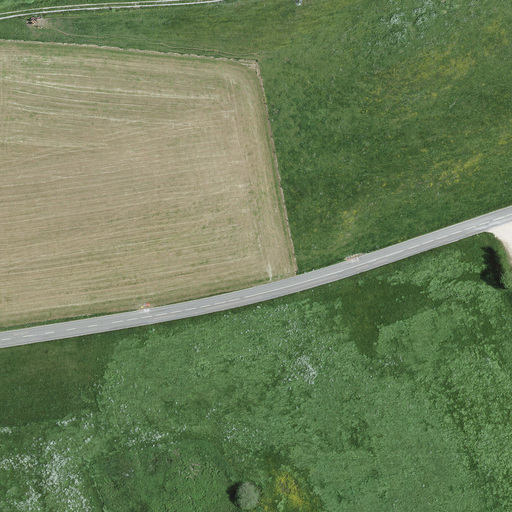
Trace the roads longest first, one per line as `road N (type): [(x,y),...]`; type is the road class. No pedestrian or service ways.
road 1 (secondary): [(511,213),(244,295),(0,338)]
road 2 (track): [(188,0),(0,15)]
